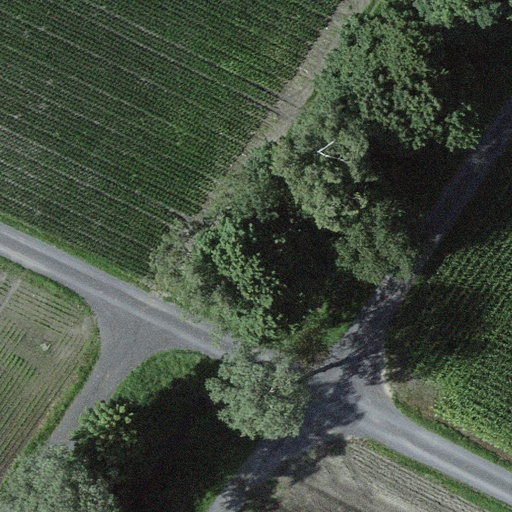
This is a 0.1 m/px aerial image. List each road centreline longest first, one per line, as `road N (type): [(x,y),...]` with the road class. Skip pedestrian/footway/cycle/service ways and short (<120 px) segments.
road 1 (track): [(0,232),(329,383),(511,478)]
road 2 (track): [(511,126),(229,511)]
road 3 (track): [(13,511),(157,307)]
